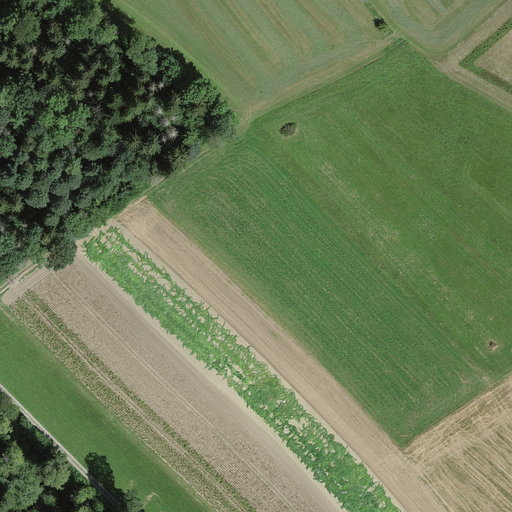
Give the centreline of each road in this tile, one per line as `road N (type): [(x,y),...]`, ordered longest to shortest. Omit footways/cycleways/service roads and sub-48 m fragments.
road 1 (track): [(0,291),(71,234),(239,126)]
road 2 (track): [(127,511),(0,392)]
